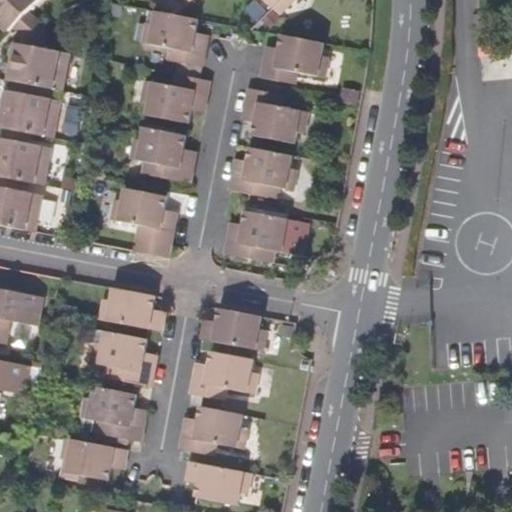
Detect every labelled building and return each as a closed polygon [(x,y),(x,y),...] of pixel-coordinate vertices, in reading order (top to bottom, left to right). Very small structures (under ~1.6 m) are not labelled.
[(0,0),(0,21),(1,22),(0,23),(0,25),(7,33),(10,30),(12,33),(16,30),(34,11),(44,0),(0,0)] [(280,14),(295,0),(265,0),(274,8),(280,14)] [(298,0),(295,0),(280,14),(283,17),(298,0)] [(16,30),(23,36),(50,28),(34,11),(16,30)] [(198,21),(156,14),(154,27),(147,25),(143,44),(170,50),(168,63),(202,70),(207,43),(194,41),(195,34),(198,21)] [(50,28),(23,36),(21,46),(46,51),(50,28)] [(209,37),(195,34),(194,41),(207,43),(209,37)] [(322,46),(282,39),(280,50),(279,57),(265,54),(261,80),(295,86),(297,74),(324,79),(328,59),(320,57),(322,46)] [(21,46),(18,46),(17,50),(13,49),(11,60),(16,62),(11,83),(16,84),(41,89),(65,93),(72,55),(46,51),(21,46)] [(511,46),(480,49),(480,57),(511,54),(511,46)] [(267,48),(265,54),(279,57),(280,50),(267,48)] [(210,84),(200,83),(176,78),(173,89),(146,84),(142,104),(150,106),(148,118),(188,126),(191,114),(192,107),(205,110),(210,84)] [(39,99),(41,89),(16,84),(14,94),(39,99)] [(282,98),(258,93),(249,91),(245,116),(257,118),(255,125),(253,137),(294,144),(296,132),(305,134),(308,114),(280,109),(282,98)] [(2,131),(7,132),(32,136),(56,140),(63,103),(39,99),(14,94),(9,93),(9,98),(4,97),(2,108),(6,109),(2,131)] [(204,116),(205,110),(192,107),(191,114),(204,116)] [(245,116),(243,123),(255,125),(257,118),(245,116)] [(31,146),(32,136),(7,132),(5,141),(31,146)] [(185,140),(144,132),(142,143),(135,142),(131,163),(145,165),(143,177),(191,187),(196,161),(181,158),(182,152),(185,140)] [(0,179),(23,184),(47,188),(55,150),(31,146),(5,141),(0,141),(0,142),(0,179)] [(196,161),(197,154),(182,152),(181,158),(196,161)] [(292,159),(251,152),(249,164),(247,170),(235,168),(230,194),(277,202),(280,191),(294,193),(297,173),(289,172),(292,159)] [(236,161),(235,168),(247,170),(249,164),(236,161)] [(0,188),(21,192),(23,184),(0,179),(0,188)] [(0,227),(39,235),(46,197),(21,192),(0,188),(0,227)] [(140,228),(136,254),(147,256),(150,242),(172,246),(176,222),(164,219),(165,213),(168,201),(126,193),(123,205),(116,203),(112,223),(140,228)] [(177,215),(165,213),(164,219),(176,222),(177,215)] [(247,216),(245,228),(243,235),(230,232),(225,258),(273,268),(276,255),(304,261),(310,229),(247,216)] [(232,226),(230,232),(243,235),(245,228),(232,226)] [(169,260),(172,246),(150,242),(147,256),(169,260)] [(0,348),(6,349),(12,321),(40,326),(46,299),(0,290),(0,348)] [(163,334),(166,319),(154,317),(155,312),(156,304),(152,303),(153,299),(116,292),(114,304),(107,302),(103,321),(163,334)] [(264,319),(223,311),(220,323),(220,329),(206,328),(203,341),(266,353),(269,332),(262,330),(264,319)] [(147,356),(149,344),(108,336),(87,332),(85,341),(87,344),(98,347),(95,367),(108,369),(106,381),(153,391),(158,364),(146,362),(147,356)] [(256,364),(215,356),(212,367),(211,374),(197,372),(192,398),(227,404),(230,392),(258,397),(261,377),(253,376),(256,364)] [(32,368),(0,362),(0,391),(26,396),(32,368)] [(212,367),(198,366),(197,372),(211,374),(212,367)] [(143,446),(148,420),(136,418),(137,412),(139,399),(98,392),(96,404),(89,403),(84,422),(98,425),(96,437),(143,446)] [(187,427),(182,454),(217,460),(219,447),(248,452),(251,432),(243,431),(245,419),(204,411),(202,423),(201,430),(187,427)] [(188,421),(187,427),(201,430),(202,423),(188,421)] [(126,468),(129,454),(68,443),(64,463),(72,464),(69,478),(110,485),(112,472),(114,466),(126,468)] [(251,496),(254,477),(192,465),(189,479),(203,482),(202,489),(200,501),(241,509),(243,495),(251,496)] [(125,474),(126,468),(114,466),(112,472),(125,474)] [(189,479),(188,486),(202,489),(203,482),(189,479)]
